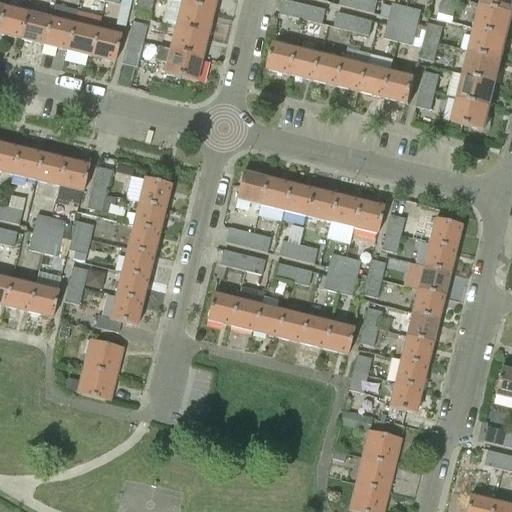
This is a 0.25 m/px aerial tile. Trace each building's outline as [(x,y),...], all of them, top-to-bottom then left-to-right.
[(153,0),(137,0),(134,12),(149,16),(153,0)] [(181,0),(180,5),(213,13),(215,0),(181,0)] [(356,12),(359,0),(340,0),(339,7),(356,12)] [(378,1),(373,0),(359,0),(356,12),(374,16),(378,1)] [(457,2),(448,0),(441,0),(438,16),(453,20),(457,2)] [(511,0),(481,0),(480,7),(511,15),(511,0)] [(304,22),(308,7),(283,1),(279,16),(304,22)] [(180,5),(174,29),(207,37),(213,13),(180,5)] [(392,5),(388,23),(402,26),(406,9),(392,5)] [(325,12),(308,7),(304,22),(322,27),(325,12)] [(511,15),(480,7),(474,31),(507,39),(511,18),(511,15)] [(3,9),(0,20),(0,36),(20,42),(26,15),(3,9)] [(406,9),(402,26),(417,30),(421,13),(406,9)] [(93,28),(96,17),(77,11),(74,23),(93,28)] [(351,34),(355,19),(337,14),(333,29),(351,34)] [(26,15),(20,42),(43,47),(50,21),(26,15)] [(355,19),(351,34),(368,38),(372,23),(355,19)] [(73,26),(50,21),(43,47),(66,53),(73,26)] [(127,41),(142,45),(147,28),(132,23),(127,41)] [(402,26),(388,23),(383,41),(398,44),(402,26)] [(427,25),(423,43),(438,47),(443,29),(427,25)] [(73,26),(66,53),(90,59),(96,32),(73,26)] [(402,26),(398,44),(412,48),(417,30),(402,26)] [(207,37),(174,29),(169,52),(201,60),(207,37)] [(507,39),(474,31),(469,54),(501,62),(507,39)] [(120,38),(96,32),(90,59),(114,65),(120,38)] [(142,45),(127,41),(121,66),(136,70),(142,45)] [(438,47),(423,43),(419,61),(434,64),(438,47)] [(291,78),(297,51),(274,45),(267,72),(291,78)] [(297,51),(291,78),(314,83),(321,57),(297,51)] [(201,60),(169,52),(163,76),(195,84),(201,60)] [(387,70),(390,59),(365,53),(362,64),(387,70)] [(501,62),(469,54),(463,77),(496,85),(501,62)] [(344,62),(321,57),(314,83),(337,89),(344,62)] [(367,68),(344,62),(337,89),(361,95),(367,68)] [(391,74),(367,68),(361,95),(384,100),(391,74)] [(415,79),(391,74),(384,100),(408,106),(415,79)] [(424,74),(420,92),(434,95),(439,78),(424,74)] [(496,85),(463,77),(457,101),(490,109),(496,85)] [(434,95),(420,92),(415,109),(430,113),(434,95)] [(490,109),(457,101),(451,125),(484,133),(490,109)] [(0,146),(0,174),(11,178),(18,151),(0,146)] [(18,151),(11,178),(35,183),(41,156),(18,151)] [(65,162),(41,156),(35,183),(58,189),(65,162)] [(89,168),(65,162),(58,189),(82,195),(89,168)] [(96,169),(91,190),(106,194),(111,173),(96,169)] [(259,208),(265,181),(242,175),(235,202),(259,208)] [(144,181),(138,205),(164,212),(170,188),(144,181)] [(289,187),(265,181),(259,208),(282,213),(289,187)] [(289,187),(282,213),(306,219),(312,192),(289,187)] [(106,194),(91,190),(86,211),(101,215),(106,194)] [(336,198),(312,192),(306,219),(329,225),(336,198)] [(336,198),(329,225),(352,230),(359,204),(336,198)] [(383,210),(359,204),(352,230),(377,236),(383,210)] [(138,205),(132,228),(159,235),(164,212),(138,205)] [(22,213),(4,209),(0,223),(18,228),(22,213)] [(46,238),(50,221),(36,217),(31,235),(46,238)] [(385,235),(399,239),(404,221),(389,218),(385,235)] [(50,221),(46,238),(60,242),(65,224),(50,221)] [(434,222),(428,246),(455,252),(461,229),(434,222)] [(74,224),(71,238),(89,243),(93,228),(74,224)] [(159,235),(132,228),(126,252),(153,258),(159,235)] [(245,250),(249,235),(228,230),(225,245),(245,250)] [(0,231),(0,246),(12,250),(16,235),(0,231)] [(349,231),(345,243),(369,249),(372,237),(349,231)] [(46,238),(31,235),(27,252),(42,256),(46,238)] [(249,235),(245,250),(266,255),(270,240),(249,235)] [(399,239),(385,235),(380,253),(395,257),(399,239)] [(60,242),(46,238),(42,256),(56,260),(60,242)] [(89,243),(71,238),(67,253),(85,257),(89,243)] [(295,263),(299,248),(281,243),(278,258),(295,263)] [(455,252),(428,246),(422,269),(449,276),(455,252)] [(316,252),(299,248),(295,263),(313,267),(316,252)] [(153,258),(126,252),(121,275),(147,282),(153,258)] [(240,272),(244,258),(223,253),(219,267),(240,272)] [(330,257),(326,274),(341,278),(345,260),(330,257)] [(244,258),(240,272),(261,277),(264,263),(244,258)] [(345,260),(341,278),(355,281),(360,264),(345,260)] [(370,262),(365,280),(380,284),(385,266),(370,262)] [(290,285),(293,270),(276,266),(272,280),(290,285)] [(72,269),(68,287),(82,290),(87,273),(72,269)] [(449,276),(422,269),(417,293),(443,299),(449,276)] [(311,274),(293,270),(290,285),(307,289),(311,274)] [(99,291),(103,276),(89,272),(85,287),(99,291)] [(341,278),(326,274),(322,292),(336,295),(341,278)] [(147,282),(121,275),(115,298),(141,305),(147,282)] [(341,278),(336,295),(351,299),(355,281),(341,278)] [(11,282),(0,279),(0,307),(4,309),(11,282)] [(380,284),(365,280),(361,298),(376,301),(380,284)] [(34,288),(11,282),(4,309),(28,314),(34,288)] [(82,290),(68,287),(63,305),(78,308),(82,290)] [(34,288),(28,314),(52,320),(58,294),(34,288)] [(417,293),(411,316),(438,322),(443,299),(417,293)] [(236,302),(212,296),(206,323),(229,329),(236,302)] [(115,298),(109,321),(97,318),(94,330),(117,336),(120,325),(136,329),(141,305),(115,298)] [(236,302),(229,329),(253,334),(259,308),(236,302)] [(283,314),(259,308),(253,334),(276,340),(283,314)] [(362,329),(377,332),(381,315),(366,311),(362,329)] [(283,314),(276,340),(299,346),(306,320),(283,314)] [(411,316),(405,339),(432,346),(438,322),(411,316)] [(306,320),(299,346),(322,352),(329,326),(306,320)] [(70,328),(60,326),(57,338),(67,340),(70,328)] [(353,332),(329,326),(322,352),(346,358),(353,332)] [(377,332),(362,329),(357,346),(372,350),(377,332)] [(405,339),(399,363),(426,369),(432,346),(405,339)] [(122,350),(89,342),(83,369),(116,377),(122,350)] [(356,358),(352,375),(366,379),(370,361),(356,358)] [(426,369),(399,363),(394,386),(421,392),(426,369)] [(83,369),(76,396),(109,404),(113,387),(116,377),(83,369)] [(511,401),(511,373),(500,371),(494,397),(511,401)] [(347,393),(362,396),(366,379),(352,375),(347,393)] [(421,392),(394,386),(388,410),(415,416),(421,392)] [(369,434),(371,420),(343,413),(339,428),(369,434)] [(506,450),(510,435),(485,429),(482,444),(506,450)] [(367,435),(361,459),(361,460),(394,468),(397,456),(400,443),(367,435)] [(343,464),(345,457),(333,453),(331,461),(343,464)] [(501,472),(504,457),(486,453),(483,467),(501,472)] [(501,472),(511,475),(511,459),(504,457),(501,472)] [(361,460),(355,486),(354,486),(387,494),(394,468),(361,460)] [(354,486),(348,511),(383,511),(387,494),(354,486)] [(490,511),(493,504),(469,498),(465,511),(490,511)]
